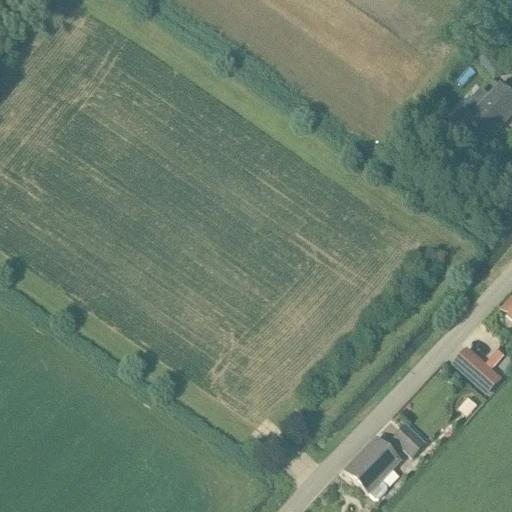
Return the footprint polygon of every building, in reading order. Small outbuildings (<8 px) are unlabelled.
[(507,71),(501,65),(484,49),(471,62),(494,84),(507,71)] [(511,112),(511,98),(497,85),(463,121),(487,144),(506,124),(503,121),(511,112)] [(511,300),(502,312),(511,321),(511,300)] [(454,367),(468,381),(485,397),(499,382),(468,352),(454,367)] [(412,462),(424,449),(405,430),(392,443),(412,462)] [(400,467),(389,457),(375,443),(344,475),(373,503),(378,503),(386,495),(386,490),(382,486),(400,467)]
